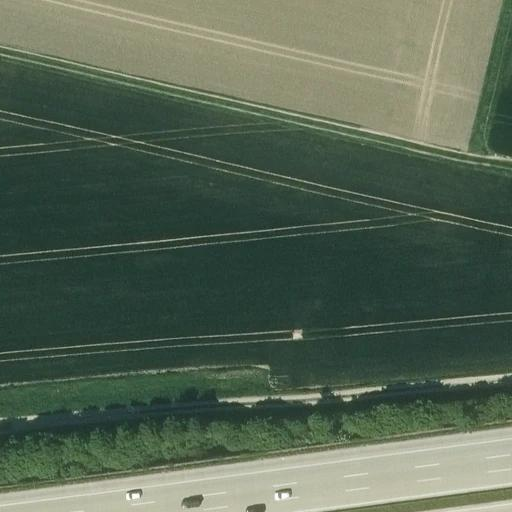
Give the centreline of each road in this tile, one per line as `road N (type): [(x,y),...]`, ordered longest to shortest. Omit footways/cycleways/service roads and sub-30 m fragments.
road 1 (track): [(0,53),(511,181)]
road 2 (track): [(511,386),(0,438)]
road 3 (motorway): [(511,460),(103,511)]
road 4 (track): [(505,0),(466,170)]
